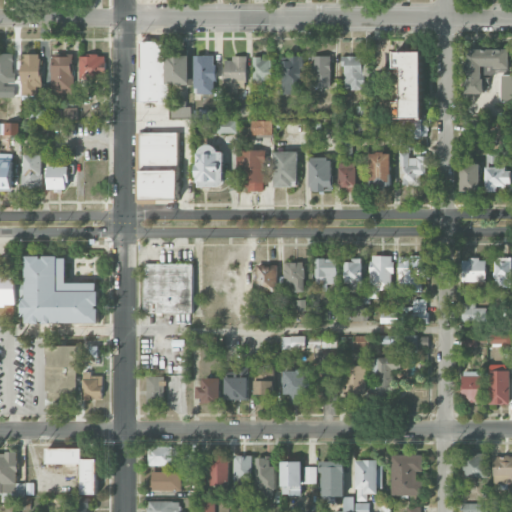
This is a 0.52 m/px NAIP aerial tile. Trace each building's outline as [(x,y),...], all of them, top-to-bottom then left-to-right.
[(165,41),(141,41),(140,101),(156,102),(156,109),(168,110),(169,84),(165,84),(165,41)] [(509,49),(465,50),(465,94),(483,94),(483,68),(509,68),(509,49)] [(423,52),(394,52),(394,72),(402,72),(402,119),(423,119),(423,52)] [(13,53),(0,53),(0,97),(14,97),(13,53)] [(41,54),(22,54),(22,99),(41,99),(41,54)] [(105,55),(80,56),(81,80),(106,79),(105,55)] [(189,55),(166,56),(167,84),(190,84),(189,55)] [(215,55),(194,56),(195,94),(216,94),(215,55)] [(52,94),(73,95),(74,57),(53,56),(52,94)] [(303,56),(292,56),(291,61),(282,61),(281,93),(303,94),(303,56)] [(331,56),(312,56),(311,87),(331,88),(331,56)] [(364,90),(364,56),(341,56),(341,66),(345,66),(344,90),(364,90)] [(247,58),(225,57),(225,80),(247,80),(247,58)] [(253,82),(272,82),(272,57),(254,57),(253,82)] [(250,101),(234,101),(235,116),(250,115),(250,101)] [(401,118),(401,102),(393,102),(393,118),(401,118)] [(191,118),(191,106),(171,107),(171,119),(191,118)] [(273,121),(252,120),(252,135),(273,135),(273,121)] [(237,133),(236,121),(217,121),(217,133),(237,133)] [(5,123),(4,135),(19,135),(20,123),(5,123)] [(491,136),(501,136),(501,125),(491,125),(491,136)] [(177,133),(140,133),(140,160),(178,160),(177,133)] [(197,186),(221,187),(222,148),(198,147),(197,186)] [(264,151),(239,150),(239,190),(264,190),(264,151)] [(275,187),(298,187),(297,151),(274,151),(275,187)] [(427,157),(409,157),(409,151),(400,151),(400,185),(418,185),(418,174),(427,174),(427,157)] [(12,154),(0,153),(0,189),(12,190),(12,154)] [(391,186),(391,153),(370,153),(369,186),(391,186)] [(41,189),(43,155),(23,155),(22,188),(41,189)] [(310,158),(311,192),(333,191),(332,157),(310,158)] [(480,163),(460,164),(461,191),(481,191),(480,163)] [(339,193),(359,193),(360,164),(340,164),(339,193)] [(50,189),(69,189),(69,166),(50,166),(50,189)] [(486,169),(486,191),(511,190),(511,180),(511,168),(486,169)] [(178,198),(177,170),(140,171),(140,199),(178,198)] [(369,298),(380,298),(380,289),(392,290),(393,256),(370,255),(369,298)] [(98,323),(98,283),(67,283),(66,256),(26,257),(26,298),(23,298),(24,324),(98,323)] [(400,256),(399,300),(410,301),(410,292),(422,292),(423,279),(429,279),(430,267),(424,267),(425,256),(400,256)] [(495,288),(511,287),(511,283),(511,257),(495,257),(495,288)] [(337,259),(316,259),(316,291),(328,291),(328,284),(337,284),(337,259)] [(487,281),(486,259),(462,259),(463,282),(487,281)] [(345,260),(345,283),(363,283),(363,260),(345,260)] [(304,262),(284,262),(284,286),(294,286),(294,292),(304,292),(304,262)] [(144,313),(193,313),(193,264),(144,263),(144,313)] [(278,265),(257,265),(256,289),(277,289),(278,265)] [(18,274),(0,273),(0,307),(17,308),(18,274)] [(428,324),(428,299),(413,299),(413,307),(403,307),(403,323),(428,324)] [(486,307),(475,308),(475,303),(461,303),(462,322),(486,321),(486,307)] [(369,305),(350,304),(349,321),(368,322),(369,305)] [(380,323),(398,323),(398,312),(380,312),(380,323)] [(487,335),(465,334),(465,346),(487,347),(487,335)] [(511,346),(511,334),(491,334),(490,346),(511,346)] [(281,337),(282,348),(335,347),(335,335),(281,337)] [(428,336),(397,335),(397,349),(428,349),(428,336)] [(353,336),(353,347),(368,347),(368,336),(353,336)] [(76,345),(46,346),(47,399),(77,399),(76,345)] [(401,358),(375,358),(374,395),(392,395),(393,370),(400,370),(401,358)] [(248,400),(248,365),(237,365),(237,371),(226,371),(225,400),(248,400)] [(365,366),(345,366),(345,394),(366,394),(365,366)] [(306,370),(285,370),(284,394),(291,395),(290,403),(299,403),(300,395),(310,395),(311,379),(306,379),(306,370)] [(509,404),(510,371),(489,370),(488,404),(509,404)] [(461,402),(480,402),(481,372),(462,371),(461,402)] [(254,394),(274,395),(274,372),(265,372),(265,373),(255,373),(254,394)] [(83,399),(102,400),(103,374),(83,374),(83,399)] [(146,406),(165,407),(165,376),(147,376),(146,406)] [(221,378),(203,378),(202,386),(198,386),(197,402),(221,402),(221,378)] [(148,447),(148,465),(172,465),(172,447),(148,447)] [(82,494),(97,494),(97,459),(82,459),(82,448),(47,448),(47,464),(82,464),(82,494)] [(488,478),(488,453),(464,453),(464,478),(488,478)] [(391,454),(391,495),(423,494),(422,481),(417,480),(416,471),(423,471),(423,454),(391,454)] [(209,455),(209,485),(227,485),(227,455),(209,455)] [(234,456),(252,456),(251,488),(233,487),(234,456)] [(511,456),(493,457),(493,483),(511,482),(511,456)] [(255,457),(269,457),(269,468),(273,468),(273,497),(262,497),(262,492),(255,492),(255,457)] [(356,460),(356,501),(367,501),(367,493),(378,493),(378,488),(382,488),(382,465),(377,464),(377,460),(356,460)] [(281,462),(281,494),(289,494),(289,497),(302,497),(302,462),(281,462)] [(344,496),(322,496),(321,463),(343,462),(344,496)] [(317,467),(303,467),(303,484),(316,484),(317,467)] [(152,471),(181,471),(181,491),(149,491),(149,480),(152,479),(152,471)] [(216,511),(216,491),(200,491),(200,511),(216,511)] [(354,511),(354,496),(342,497),(341,511),(354,511)] [(89,511),(90,499),(67,498),(66,511),(89,511)] [(149,501),(148,511),(184,511),(179,511),(179,502),(149,501)] [(369,511),(369,503),(355,503),(355,511),(369,511)] [(486,511),(487,503),(462,503),(461,511),(486,511)]
